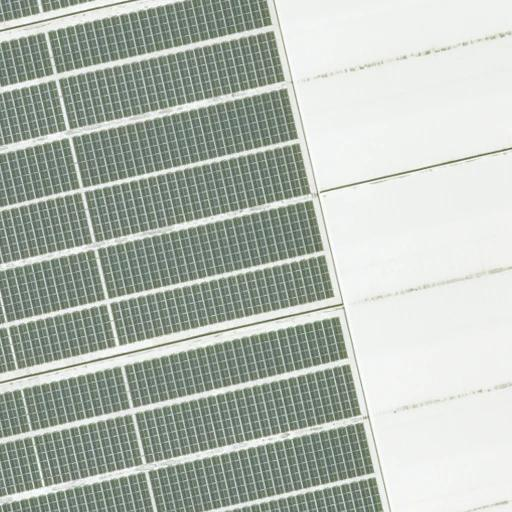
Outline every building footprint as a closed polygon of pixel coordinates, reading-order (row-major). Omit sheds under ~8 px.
[(274,0),(140,0),(0,32),(0,382),(343,304),(318,192),(274,0)] [(0,0),(0,32),(140,0),(0,0)] [(511,0),(274,0),(318,192),(511,147),(511,0)] [(511,511),(511,147),(318,192),(343,304),(390,511),(511,511)] [(390,511),(343,304),(0,382),(0,511),(390,511)]
